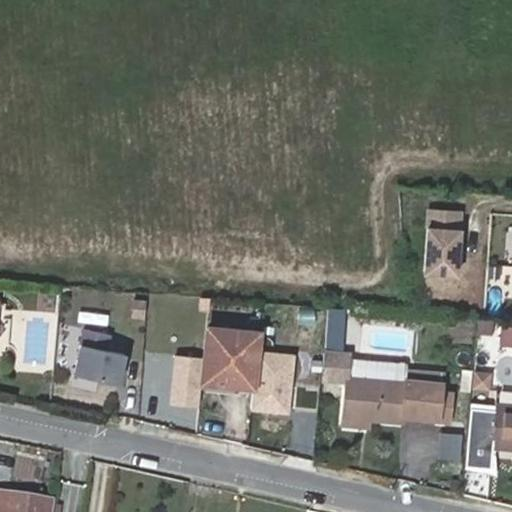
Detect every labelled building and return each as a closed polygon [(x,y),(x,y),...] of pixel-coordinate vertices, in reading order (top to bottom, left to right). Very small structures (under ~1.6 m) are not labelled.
[(462,212),(426,210),(422,276),(458,278),(462,212)] [(326,314),(309,312),(305,354),(322,355),(326,314)] [(497,318),(481,316),(479,330),(496,331),(497,318)] [(511,326),(501,326),(499,345),(511,346),(511,326)] [(251,413),(290,417),(296,356),(257,352),(259,334),(259,332),(208,327),(202,388),(253,393),(251,413)] [(120,386),(126,356),(108,352),(111,337),(86,331),(77,377),(120,386)] [(350,373),(352,357),(334,354),(332,370),(350,373)] [(198,408),(202,358),(175,356),(172,406),(198,408)] [(441,393),(442,374),(406,371),(405,384),(349,378),(345,416),(369,418),(401,420),(402,418),(423,419),(424,401),(440,402),(439,421),(449,422),(451,394),(441,393)] [(492,374),(475,372),(473,387),(491,388),(492,374)] [(439,421),(440,402),(424,401),(423,419),(439,421)] [(511,405),(469,402),(464,470),(493,473),(495,446),(511,448),(511,405)] [(369,418),(345,416),(344,422),(368,425),(369,418)] [(52,511),(54,502),(0,494),(0,511),(52,511)]
